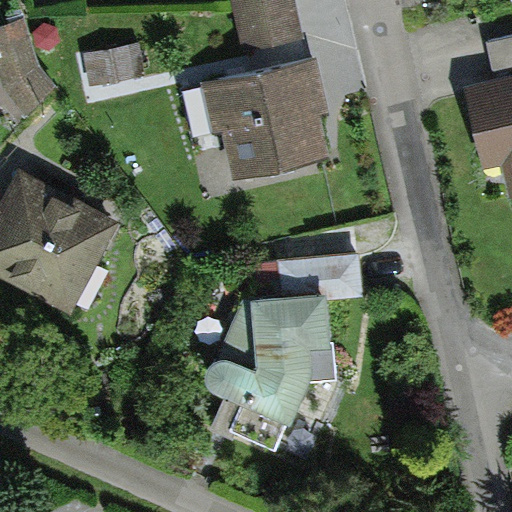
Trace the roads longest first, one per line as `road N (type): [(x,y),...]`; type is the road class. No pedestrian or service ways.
road 1 (residential): [(367,0),(488,511)]
road 2 (residential): [(0,421),(220,511)]
